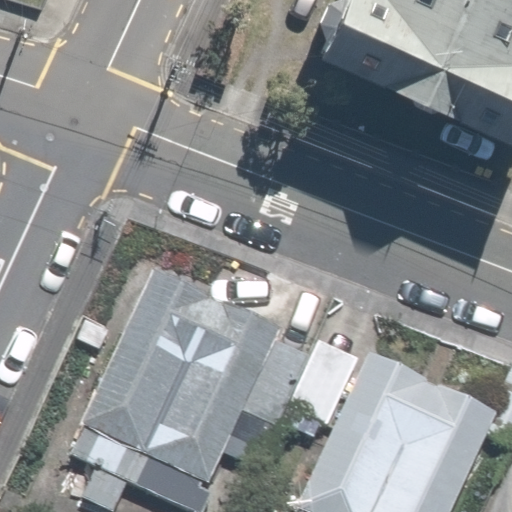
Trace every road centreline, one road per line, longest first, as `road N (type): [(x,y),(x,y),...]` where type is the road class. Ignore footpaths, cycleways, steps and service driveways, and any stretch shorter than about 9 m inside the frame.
road 1 (residential): [(87,108),(511,271)]
road 2 (unclassified): [(87,108),(0,297)]
